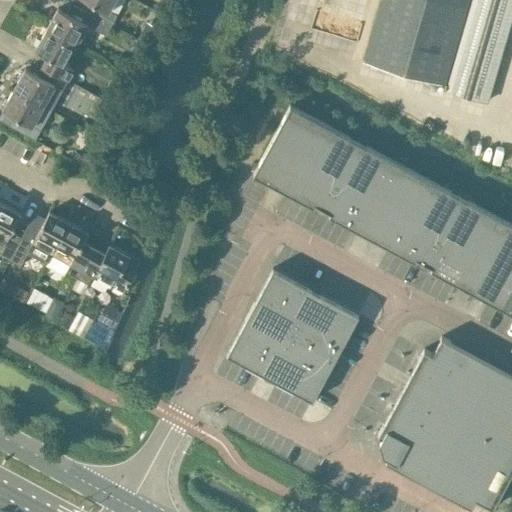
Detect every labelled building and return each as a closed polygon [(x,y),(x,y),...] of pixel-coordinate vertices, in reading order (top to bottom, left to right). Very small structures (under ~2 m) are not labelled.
[(85,10),(111,24),(117,14),(108,10),(113,0),(89,0),(90,1),(85,10)] [(447,90),(486,102),(511,10),(511,0),(380,0),(363,60),(448,85),(447,90)] [(46,28),(76,44),(87,24),(106,34),(111,24),(85,10),(73,3),(68,13),(58,7),(46,28)] [(42,64),(68,78),(73,68),(65,64),(76,44),(46,28),(35,48),(47,55),(42,64)] [(14,88),(43,104),(54,83),(62,88),(68,78),(42,64),(37,74),(25,67),(14,88)] [(9,124),(35,139),(41,128),(32,124),(43,104),(14,88),(2,108),(14,115),(9,124)] [(511,222),(290,104),(253,173),(314,205),(315,202),(331,210),(329,213),(415,260),(417,256),(432,265),(430,268),(511,311),(511,222)] [(0,248),(0,253),(9,258),(21,236),(11,231),(21,213),(1,202),(0,203),(0,242),(2,244),(0,248)] [(33,242),(51,253),(69,221),(49,210),(32,242),(21,236),(9,258),(21,264),(33,242)] [(66,271),(77,277),(94,246),(84,240),(88,231),(69,221),(51,253),(70,263),(66,271)] [(93,275),(123,292),(140,260),(109,243),(105,251),(94,246),(77,277),(88,283),(93,275)] [(227,353),(313,399),(359,313),(273,267),(227,353)] [(386,449),(390,452),(385,459),(471,506),(476,497),(493,506),(511,470),(511,373),(441,335),(432,352),(424,348),(378,434),(386,438),(383,442),(386,449)]
